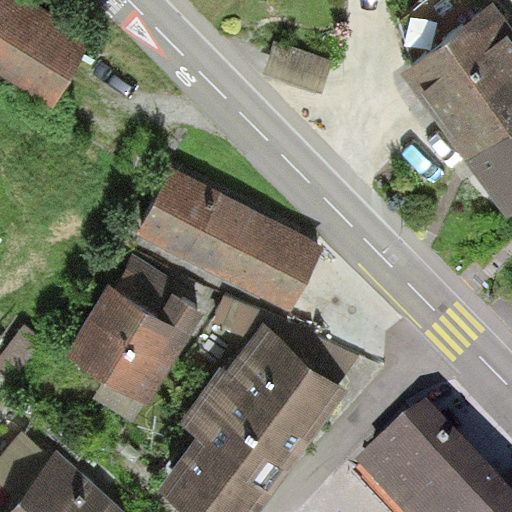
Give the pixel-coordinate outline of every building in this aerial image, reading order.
[(0,0),(0,66),(44,92),(77,37),(12,0),(0,0)] [(509,186),(511,183),(511,10),(505,0),(484,0),(414,48),(509,186)] [(283,292),(316,230),(169,153),(136,215),(283,292)] [(68,332),(150,384),(205,297),(169,273),(157,292),(112,264),(68,332)] [(160,465),(216,511),(239,511),(351,380),(271,313),(189,410),(199,418),(160,465)] [(396,511),(511,511),(511,503),(426,413),(361,475),(396,511)] [(0,511),(135,511),(56,438),(0,496),(0,511)]
